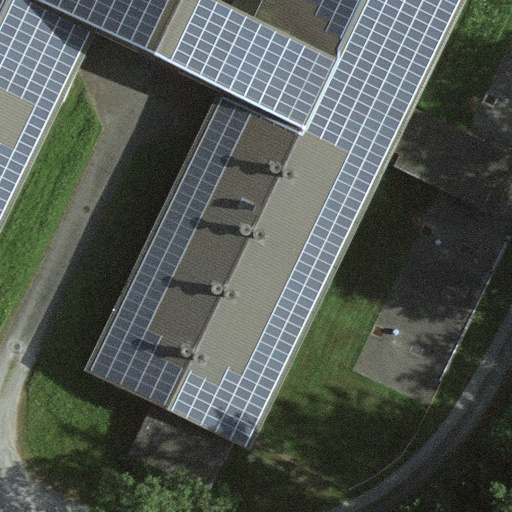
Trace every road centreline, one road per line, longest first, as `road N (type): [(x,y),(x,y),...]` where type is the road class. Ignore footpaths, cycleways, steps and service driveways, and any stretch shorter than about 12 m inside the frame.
road 1 (unknown): [(397,511),(444,466),(511,373)]
road 2 (unknown): [(63,242),(0,393)]
